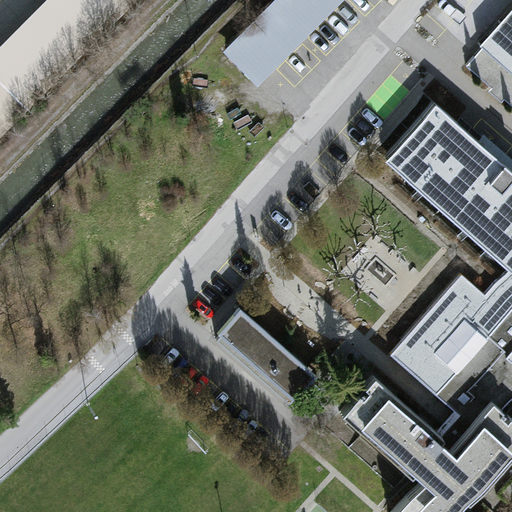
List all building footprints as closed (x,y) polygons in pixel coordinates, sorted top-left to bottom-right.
[(0,139),(138,0),(48,0),(0,49),(0,139)] [(344,0),(278,0),(227,52),(261,85),(344,0)] [(511,13),(463,69),(511,109),(511,13)] [(511,166),(440,103),(389,161),(511,268),(511,275),(487,304),(462,282),(396,357),(457,410),(443,425),(383,373),(346,415),(418,478),(387,511),(471,511),(466,507),(511,453),(511,408),(505,403),(511,395),(511,166)] [(320,373),(248,306),(226,329),(298,396),(320,373)]
